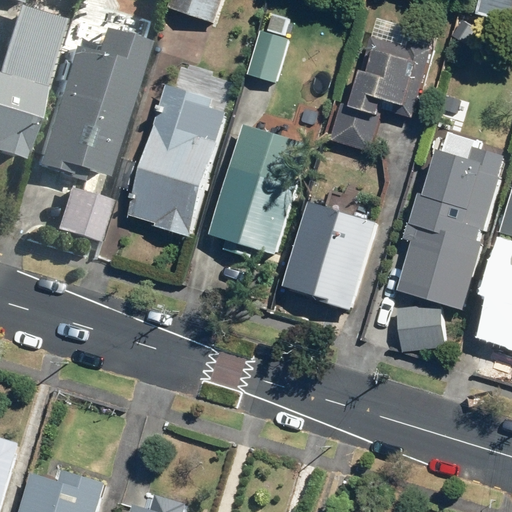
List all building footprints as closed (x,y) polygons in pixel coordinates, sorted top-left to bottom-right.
[(173,0),(171,11),(216,24),(223,0),(173,0)] [(510,22),(511,12),(511,0),(478,0),(475,13),(510,22)] [(0,151),(26,159),(68,18),(24,5),(4,72),(0,70),(0,151)] [(271,15),(267,31),(284,36),(289,20),(271,15)] [(412,118),(434,46),(409,39),(413,28),(377,17),(361,71),(358,70),(349,101),(341,99),(329,140),(369,152),(382,109),(412,118)] [(463,20),(451,37),(466,47),(478,30),(463,20)] [(109,175),(150,40),(108,28),(101,50),(78,43),(41,165),(86,179),(89,169),(109,175)] [(246,76),(275,84),(288,40),(258,32),(246,76)] [(188,236),(225,112),(209,107),(212,99),(163,84),(140,162),(125,158),(116,187),(133,192),(127,214),(157,223),(156,227),(188,236)] [(441,110),(457,114),(461,100),(445,96),(441,110)] [(320,112),(304,108),(300,122),(315,127),(320,112)] [(275,253),(308,144),(243,124),(209,234),(226,239),(223,249),(250,257),(253,247),(275,253)] [(476,141),(447,132),(441,151),(435,149),(422,194),(416,192),(402,238),(411,241),(396,290),(440,302),(463,310),(484,242),(476,240),(479,230),(482,231),(505,156),(474,147),(476,141)] [(114,199),(72,187),(59,229),(101,242),(114,199)] [(473,338),(511,349),(511,187),(498,232),(511,235),(511,241),(496,237),(479,294),(486,296),(473,338)] [(319,301),(351,310),(377,222),(330,208),(306,201),(281,286),(320,297),(319,301)] [(445,347),(440,302),(397,307),(403,352),(445,347)] [(0,511),(3,511),(24,445),(0,438),(0,511)] [(21,511),(100,511),(109,482),(65,469),(62,481),(33,473),(21,511)] [(134,504),(131,511),(183,511),(186,503),(156,494),(151,510),(134,504)]
